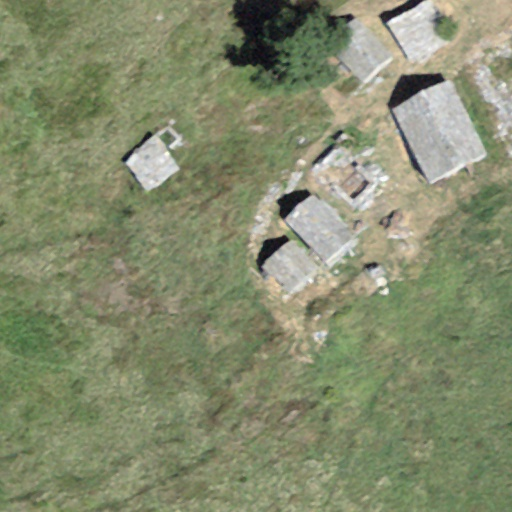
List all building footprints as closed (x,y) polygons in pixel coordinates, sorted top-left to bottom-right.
[(454,47),(430,4),(388,27),(412,70),(454,47)] [(396,63),(357,21),(326,50),(364,92),(396,63)] [(490,161),(449,83),(394,111),(434,189),(490,161)] [(181,173),(157,140),(125,163),(149,196),(181,173)] [(356,243),(311,196),(282,224),(327,271),(356,243)] [(320,275),(292,243),(263,269),(291,301),(320,275)]
